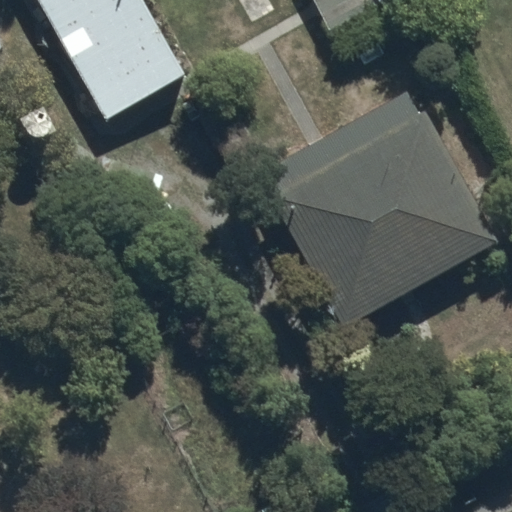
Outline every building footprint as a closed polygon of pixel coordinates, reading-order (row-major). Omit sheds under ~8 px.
[(182,68),(142,0),(33,0),(101,115),(182,68)] [(312,0),(329,30),(385,0),(312,0)] [(417,110),(403,85),(262,160),(276,188),(268,192),(336,321),(499,235),(429,103),(417,110)] [(152,161),(103,148),(94,187),(143,199),(152,161)] [(183,226),(167,195),(93,235),(110,266),(183,226)]
